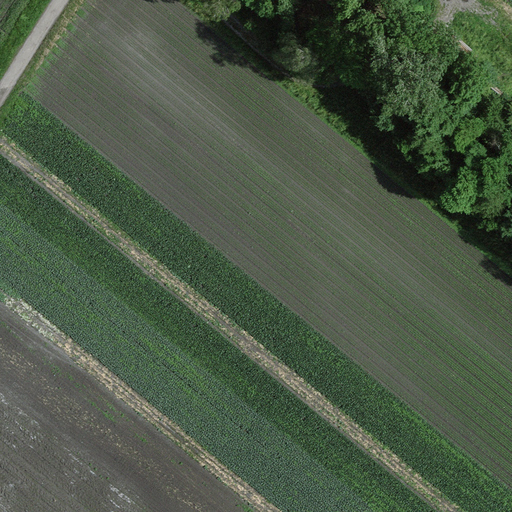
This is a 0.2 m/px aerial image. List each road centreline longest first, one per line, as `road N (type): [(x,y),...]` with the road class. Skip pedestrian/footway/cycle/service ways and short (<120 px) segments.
road 1 (track): [(459,0),(394,64),(327,92),(210,0)]
road 2 (track): [(0,130),(82,0)]
